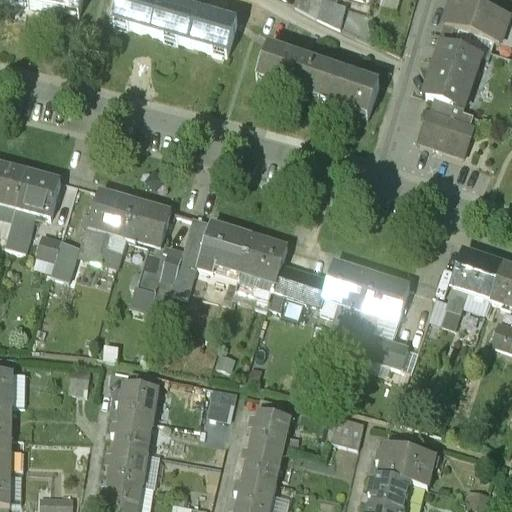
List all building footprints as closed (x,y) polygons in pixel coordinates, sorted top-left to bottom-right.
[(21,11),(22,0),(0,0),(0,5),(14,8),(14,10),(21,11)] [(22,0),(21,11),(28,12),(29,11),(64,17),(64,19),(78,22),(82,0),(22,0)] [(162,45),(169,47),(179,14),(163,9),(164,7),(153,4),(152,6),(131,0),(121,0),(113,30),(128,35),(128,33),(163,43),(162,45)] [(322,4),(310,0),(308,0),(306,11),(319,15),(322,4)] [(486,3),(477,0),(461,0),(459,8),(481,15),(486,3)] [(335,7),(322,4),(319,15),(317,22),(338,31),(345,10),(335,7)] [(459,8),(453,6),(445,29),(499,48),(507,24),(481,15),(459,8)] [(179,14),(169,47),(177,49),(177,47),(212,57),(211,59),(226,63),(236,28),(235,28),(234,30),(206,22),(206,20),(195,16),(195,18),(179,14)] [(481,63),(441,49),(436,65),(438,66),(426,102),(434,105),(452,111),(457,98),(467,101),(481,63)] [(303,102),(311,104),(322,73),(307,67),(308,66),(296,62),(296,63),(268,54),(269,52),(267,51),(255,85),(269,90),(270,88),(304,100),(303,102)] [(322,73),(311,104),(318,107),(318,105),(353,117),(352,119),(367,124),(379,90),(377,90),(376,91),(349,82),(349,80),(338,76),(337,78),(322,73)] [(452,111),(434,105),(419,148),(464,163),(473,134),(469,133),(473,122),(462,118),(464,115),(452,111)] [(25,178),(0,171),(0,210),(15,214),(25,178)] [(60,187),(25,178),(15,214),(51,224),(60,187)] [(135,208),(99,198),(88,235),(90,235),(106,240),(125,245),(135,208)] [(170,218),(135,208),(125,245),(160,255),(170,218)] [(251,243),(192,225),(182,260),(173,290),(171,300),(188,305),(197,274),(214,278),(216,272),(240,279),(251,243)] [(106,240),(90,235),(84,256),(100,260),(106,240)] [(61,247),(43,242),(37,262),(55,267),(61,247)] [(287,254),(251,243),(240,279),(274,290),(275,290),(279,275),(280,272),(281,272),(287,254)] [(182,260),(169,256),(161,287),(173,290),(182,260)] [(502,270),(464,257),(452,294),(445,315),(459,320),(467,299),(489,307),(502,270)] [(374,282),(334,269),(328,288),(322,306),(324,306),(322,314),(320,319),(337,324),(333,336),(330,335),(324,355),(348,363),(356,340),(374,282)] [(511,273),(502,270),(489,307),(511,314),(511,273)] [(328,288),(291,276),(290,279),(279,275),(275,290),(274,290),(272,297),(322,314),(324,306),(322,306),(328,288)] [(409,293),(374,282),(356,340),(371,344),(378,323),(397,329),(409,293)] [(511,335),(497,331),(491,351),(511,358),(511,335)] [(102,364),(118,367),(119,359),(143,364),(147,339),(108,332),(102,364)] [(371,344),(356,340),(348,363),(346,372),(365,378),(369,366),(399,376),(406,356),(371,344)] [(406,356),(399,376),(410,379),(417,360),(406,356)] [(91,376),(71,374),(68,398),(89,400),(91,376)] [(160,384),(129,378),(127,392),(158,397),(160,384)] [(13,380),(0,379),(0,413),(12,414),(13,380)] [(127,392),(124,391),(123,400),(118,400),(116,410),(121,411),(119,424),(152,430),(158,397),(127,392)] [(213,393),(207,423),(233,428),(238,397),(213,393)] [(12,414),(0,413),(0,445),(11,446),(12,414)] [(291,425),(259,418),(257,427),(251,426),(249,436),(254,437),(251,451),(283,458),(291,425)] [(322,444),(330,446),(335,424),(327,422),(322,444)] [(363,430),(336,423),(335,424),(330,446),(329,448),(357,455),(363,430)] [(152,430),(119,424),(118,433),(113,432),(111,442),(116,443),(114,457),(147,462),(152,430)] [(406,444),(387,439),(384,451),(404,455),(406,444)] [(11,446),(0,445),(0,478),(10,479),(11,446)] [(283,458),(251,451),(249,459),(244,458),(242,469),(247,470),(244,483),(276,490),(283,458)] [(404,455),(384,451),(382,459),(377,458),(375,468),(380,470),(376,483),(409,491),(426,495),(434,463),(404,455)] [(147,462),(114,457),(113,465),(107,465),(106,475),(111,476),(109,489),(142,494),(147,462)] [(9,511),(10,479),(0,478),(0,511),(9,511)] [(271,511),(276,490),(244,483),(242,491),(237,490),(235,500),(240,501),(237,511),(271,511)] [(404,511),(409,491),(376,483),(374,492),(369,490),(367,501),(372,502),(369,511),(404,511)] [(139,511),(142,494),(109,489),(107,498),(102,497),(101,507),(106,508),(105,511),(139,511)] [(468,496),(465,506),(487,511),(490,501),(468,496)]
